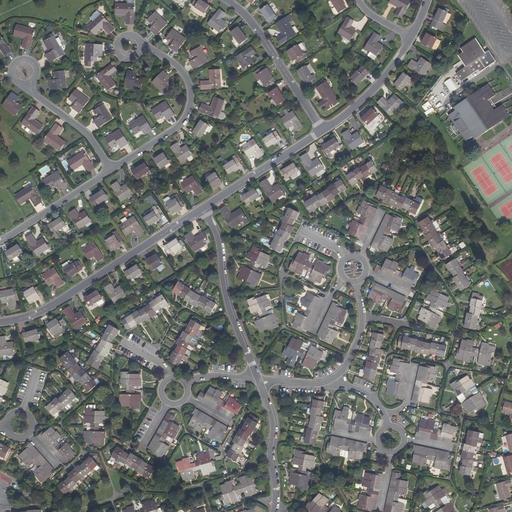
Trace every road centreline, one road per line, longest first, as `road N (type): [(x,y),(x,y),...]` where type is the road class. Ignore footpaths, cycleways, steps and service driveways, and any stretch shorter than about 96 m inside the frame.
road 1 (residential): [(0,322),(41,311),(202,208)]
road 2 (residential): [(111,170),(173,130),(189,108),(180,68),(141,49)]
road 3 (residential): [(202,208),(218,242),(229,311),(258,379)]
road 4 (residential): [(322,130),(256,28),(227,0)]
road 5 (residential): [(202,208),(322,130)]
road 6 (residential): [(258,379),(272,420),(273,511)]
road 7 (residential): [(0,240),(111,170)]
road 8 (residential): [(322,130),(379,83),(411,37)]
road 9 (residential): [(111,170),(90,137),(27,83)]
